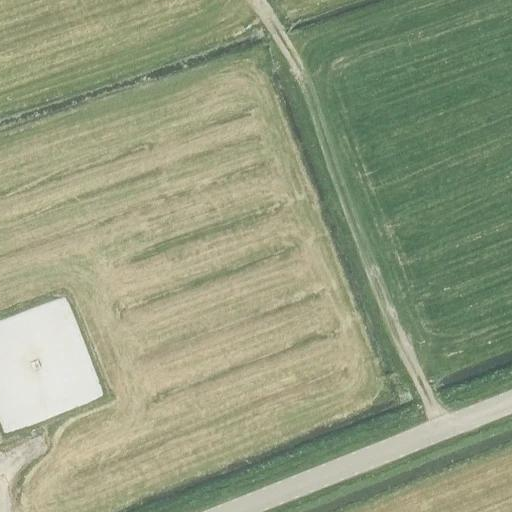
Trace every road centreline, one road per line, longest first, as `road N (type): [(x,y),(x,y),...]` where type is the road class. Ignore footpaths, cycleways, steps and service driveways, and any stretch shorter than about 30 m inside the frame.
road 1 (track): [(267,16),(444,433)]
road 2 (tertiary): [(245,511),(511,406)]
